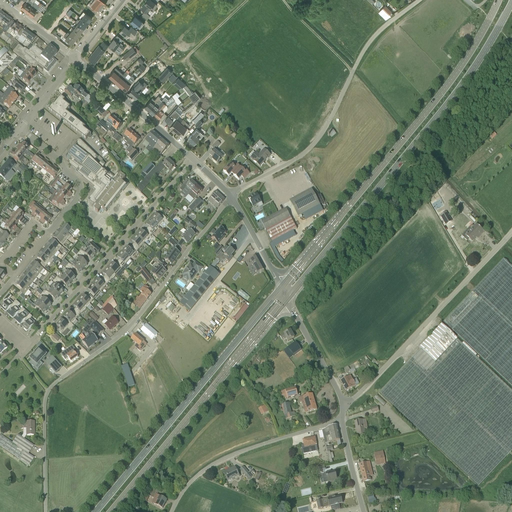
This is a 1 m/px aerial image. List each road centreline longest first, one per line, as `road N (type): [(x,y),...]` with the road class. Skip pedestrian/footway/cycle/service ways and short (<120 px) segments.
road 1 (residential): [(45,511),(47,392),(139,315),(231,195)]
road 2 (secondary): [(287,299),(446,105),(511,2)]
road 3 (secondary): [(498,0),(454,75),(308,254)]
road 4 (secondary): [(281,287),(95,511)]
road 5 (residential): [(231,195),(315,142),(369,42),(420,0)]
road 6 (secondary): [(111,511),(287,299)]
road 7 (residential): [(26,346),(194,160)]
road 8 (unclassified): [(341,403),(363,390),(511,233)]
road 9 (unclassified): [(171,511),(196,475),(217,462),(341,420)]
road 10 (residential): [(194,160),(74,57)]
road 11 (residential): [(19,128),(81,187),(47,236)]
